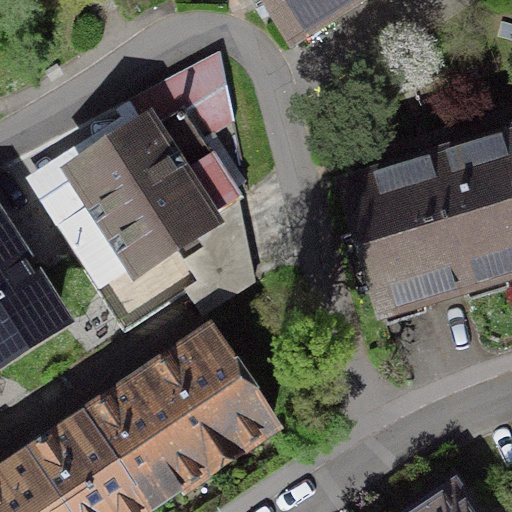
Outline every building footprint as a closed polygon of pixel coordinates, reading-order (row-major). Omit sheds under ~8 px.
[(354,0),(260,0),(288,43),(354,0)] [(172,241),(199,282),(247,251),(233,230),(241,225),(227,204),(237,198),(181,111),(148,133),(147,130),(114,151),(81,173),(138,263),(172,241)] [(511,272),(511,152),(507,137),(424,163),(340,189),(378,313),(511,272)] [(0,352),(55,318),(0,232),(0,352)] [(247,251),(199,282),(186,290),(195,303),(203,315),(253,283),(238,259),(248,253),(247,251)] [(193,345),(148,376),(210,468),(212,467),(204,456),(227,440),(235,452),(271,428),(208,335),(193,345)] [(210,468),(148,376),(133,386),(89,416),(151,508),(152,507),(144,496),(167,481),(175,492),(210,468)] [(145,511),(151,508),(89,416),(73,426),(29,456),(66,511),(145,511)] [(66,511),(29,456),(14,466),(0,475),(0,511),(66,511)] [(418,511),(469,511),(454,488),(418,511)]
